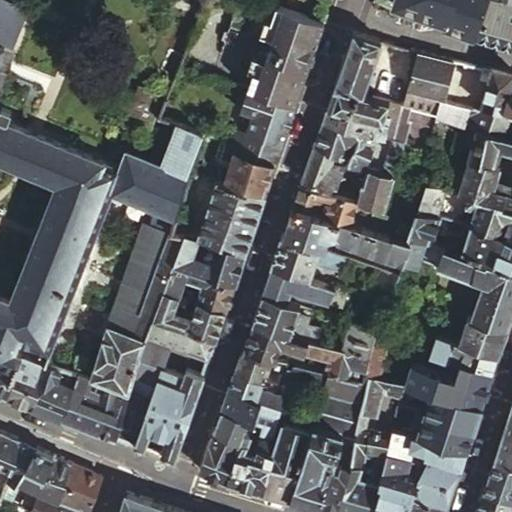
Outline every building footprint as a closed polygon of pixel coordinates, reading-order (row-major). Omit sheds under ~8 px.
[(0,0),(0,55),(4,46),(5,44),(9,33),(16,36),(27,8),(7,0),(0,0)] [(169,0),(168,5),(190,14),(196,0),(169,0)] [(392,0),(392,2),(444,21),(442,25),(473,36),(474,34),(482,13),(486,0),(392,0)] [(486,0),(482,13),(474,34),(511,45),(511,41),(511,0),(510,10),(500,8),(501,0),(486,0)] [(511,0),(501,0),(500,8),(510,10),(511,0)] [(276,4),(253,71),(300,87),(309,59),(311,59),(313,53),(312,51),(323,21),(276,4)] [(333,82),(334,82),(363,92),(381,38),(352,28),(333,82)] [(9,33),(5,44),(12,47),(16,36),(9,33)] [(0,88),(7,66),(13,49),(4,46),(0,55),(0,88)] [(400,103),(402,104),(434,113),(438,97),(444,98),(454,58),(448,56),(433,52),(419,49),(400,103)] [(511,69),(492,65),(483,107),(493,110),(507,113),(511,114),(511,108),(506,106),(510,93),(511,84),(511,69)] [(138,85),(127,112),(150,121),(169,74),(160,70),(152,90),(138,85)] [(253,71),(247,87),(294,104),(300,87),(253,71)] [(321,117),(356,128),(375,133),(391,138),(399,140),(401,134),(395,132),(402,104),(400,103),(363,92),(334,82),(321,117)] [(294,104),(247,87),(240,109),(251,113),(245,133),(240,146),(239,151),(274,164),(294,104)] [(434,113),(450,118),(462,122),(462,124),(475,127),(487,131),(493,110),(483,107),(444,98),(438,97),(434,113)] [(0,342),(12,347),(15,338),(50,350),(112,190),(157,208),(152,225),(145,223),(116,299),(109,322),(91,376),(131,390),(154,319),(163,290),(172,262),(182,231),(173,228),(187,168),(202,131),(176,121),(160,163),(127,149),(119,166),(37,132),(6,119),(10,110),(0,105),(0,156),(24,167),(57,181),(38,231),(11,297),(6,295),(0,292),(0,342)] [(487,131),(510,137),(511,131),(503,129),(507,113),(493,110),(487,131)] [(434,113),(432,122),(447,126),(450,118),(434,113)] [(347,154),(356,128),(321,117),(312,142),(347,154)] [(487,131),(475,127),(458,192),(467,195),(477,198),(511,209),(511,137),(510,137),(487,131)] [(375,133),(356,128),(347,154),(345,160),(365,166),(375,133)] [(236,130),(232,143),(240,146),(245,133),(236,130)] [(400,141),(399,140),(391,138),(380,170),(390,173),(400,141)] [(309,149),(298,178),(315,184),(330,189),(332,184),(336,185),(338,179),(343,163),(339,162),(335,160),(330,158),(331,156),(309,149)] [(229,182),(264,193),(274,164),(239,151),(232,173),(229,182)] [(355,200),(356,201),(380,207),(390,173),(380,170),(365,166),(345,160),(343,163),(338,179),(359,185),(355,200)] [(211,176),(216,178),(229,182),(232,173),(213,167),(211,176)] [(229,182),(216,178),(206,208),(254,224),(264,193),(229,182)] [(420,194),(424,182),(409,178),(406,190),(420,194)] [(420,194),(416,207),(436,213),(444,188),(424,182),(420,194)] [(297,183),(290,204),(307,209),(310,203),(317,205),(320,197),(324,199),(320,213),(348,221),(356,201),(355,200),(329,193),(297,183)] [(465,204),(474,207),(477,198),(467,195),(465,204)] [(511,237),(511,209),(477,198),(474,207),(469,224),(511,237)] [(290,204),(280,232),(324,245),(327,236),(333,234),(337,238),(402,261),(403,259),(416,264),(425,239),(407,233),(405,240),(393,236),(387,234),(387,233),(348,221),(320,213),(307,209),(290,204)] [(413,216),(416,207),(408,204),(405,214),(407,214),(409,215),(413,216)] [(407,233),(425,239),(429,240),(456,249),(457,244),(456,237),(432,229),(437,213),(436,213),(416,207),(413,216),(410,228),(407,233)] [(209,240),(245,252),(254,224),(206,208),(196,236),(209,240)] [(405,240),(407,233),(410,228),(397,224),(393,236),(405,240)] [(461,250),(511,266),(511,237),(469,224),(461,250)] [(172,262),(235,283),(245,252),(209,240),(204,258),(190,254),(196,236),(182,231),(172,262)] [(324,245),(280,232),(278,232),(268,262),(310,276),(315,260),(339,268),(344,252),(331,248),(330,246),(324,245)] [(456,249),(429,240),(423,259),(437,263),(436,265),(482,282),(469,315),(465,314),(457,338),(497,350),(511,307),(511,266),(461,250),(456,249)] [(172,262),(163,290),(179,296),(185,277),(202,282),(196,301),(226,311),(235,283),(172,262)] [(310,276),(268,262),(265,276),(261,291),(287,299),(290,289),(341,305),(346,288),(330,283),(310,276)] [(399,271),(380,265),(370,293),(384,297),(387,298),(399,271)] [(163,290),(154,319),(178,326),(216,337),(217,338),(226,311),(196,301),(192,314),(186,313),(183,323),(171,318),(175,308),(179,296),(163,290)] [(287,299),(261,291),(251,320),(289,332),(290,330),(316,337),(320,326),(306,322),(308,315),(297,311),(299,303),(287,299)] [(384,297),(370,293),(364,291),(357,320),(376,324),(379,315),(384,297)] [(186,313),(175,308),(171,318),(183,323),(186,313)] [(379,315),(376,324),(374,334),(389,338),(392,339),(394,333),(388,331),(391,318),(379,315)] [(376,324),(357,320),(348,318),(342,346),(369,352),(374,334),(376,324)] [(131,390),(115,438),(135,445),(152,398),(164,366),(171,346),(178,326),(154,319),(131,390)] [(251,320),(241,348),(272,358),(279,343),(326,356),(323,370),(328,372),(348,377),(352,364),(365,367),(369,352),(342,346),(320,340),(306,336),(289,332),(251,320)] [(216,337),(178,326),(171,346),(187,352),(208,359),(216,337)] [(492,365),(497,350),(457,338),(435,332),(429,350),(459,359),(460,356),(492,365)] [(363,372),(369,373),(380,376),(389,338),(374,334),(369,352),(365,367),(363,372)] [(413,345),(399,341),(396,348),(411,353),(413,345)] [(0,342),(0,392),(7,396),(23,351),(12,347),(0,342)] [(241,348),(234,369),(260,377),(266,379),(272,358),(241,348)] [(23,351),(7,396),(14,400),(18,402),(22,404),(25,406),(28,407),(30,408),(45,359),(23,351)] [(203,373),(208,359),(187,352),(182,365),(186,367),(203,373)] [(448,392),(481,401),(492,365),(460,356),(459,359),(454,373),(448,392)] [(45,359),(30,408),(34,409),(51,415),(58,418),(62,419),(78,371),(45,359)] [(407,381),(413,383),(431,388),(448,392),(454,373),(413,361),(407,381)] [(323,370),(292,362),(290,367),(286,366),(284,374),(283,378),(285,378),(323,387),(328,372),(323,370)] [(164,366),(152,398),(190,411),(204,373),(203,373),(186,367),(185,373),(181,383),(169,378),(172,368),(164,366)] [(185,373),(172,368),(169,378),(181,383),(185,373)] [(234,369),(227,387),(260,398),(279,405),(281,394),(257,386),(260,377),(234,369)] [(91,376),(78,371),(62,419),(83,427),(114,438),(115,438),(131,390),(91,376)] [(348,377),(328,372),(323,387),(310,428),(299,463),(288,497),(335,510),(369,373),(363,372),(360,380),(348,377)] [(369,373),(335,510),(341,511),(344,511),(345,509),(357,511),(370,511),(390,432),(364,426),(367,412),(376,414),(382,392),(398,397),(402,380),(380,376),(369,373)] [(407,381),(402,380),(398,397),(397,401),(408,404),(413,383),(407,381)] [(260,398),(227,387),(226,387),(219,406),(221,407),(251,419),(260,398)] [(473,423),(481,401),(448,392),(431,388),(424,409),(473,423)] [(152,398),(135,445),(143,447),(149,430),(166,436),(161,454),(174,458),(181,437),(190,411),(152,398)] [(279,405),(260,398),(251,419),(243,438),(226,478),(231,480),(242,484),(255,488),(267,447),(279,405)] [(511,399),(492,459),(511,464),(511,399)] [(466,445),(473,423),(424,409),(420,422),(408,418),(412,405),(408,404),(397,401),(392,423),(412,429),(466,445)] [(251,419),(221,407),(213,427),(243,438),(251,419)] [(299,463),(310,428),(281,420),(272,448),(270,454),(299,463)] [(370,511),(406,511),(411,496),(420,470),(408,466),(413,445),(409,444),(412,429),(392,423),(390,432),(370,511)] [(0,427),(0,461),(19,471),(23,473),(26,467),(25,467),(36,443),(0,427)] [(210,472),(226,478),(243,438),(213,427),(212,427),(198,467),(210,472)] [(460,464),(466,445),(412,429),(409,444),(413,445),(427,450),(426,454),(460,464)] [(54,452),(36,443),(25,467),(26,467),(44,475),(47,467),(54,452)] [(267,447),(255,488),(260,489),(270,454),(272,448),(267,447)] [(64,483),(71,459),(54,452),(47,467),(44,475),(64,483)] [(276,494),(288,497),(299,463),(270,454),(260,489),(276,494)] [(447,502),(460,464),(426,454),(420,470),(411,496),(447,502)] [(87,511),(100,472),(71,459),(64,483),(44,475),(26,467),(23,473),(19,471),(16,477),(12,475),(11,477),(9,476),(0,494),(38,511),(40,511),(87,511)] [(511,464),(492,459),(482,490),(511,499),(511,497),(511,464)] [(118,511),(148,511),(153,498),(126,489),(118,511)] [(511,511),(511,502),(511,499),(482,490),(474,511),(511,511)] [(411,496),(406,511),(444,511),(447,502),(411,496)] [(181,511),(182,509),(153,498),(148,511),(181,511)]
